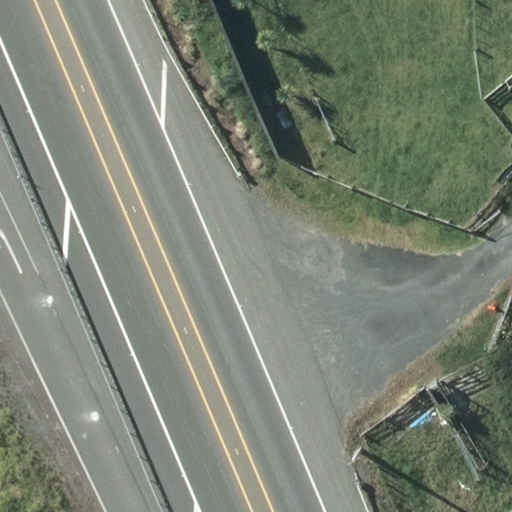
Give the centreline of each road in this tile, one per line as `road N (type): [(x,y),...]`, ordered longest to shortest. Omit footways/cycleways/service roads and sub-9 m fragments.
road 1 (primary): [(1,0),(227,511)]
road 2 (primary): [(127,511),(0,234)]
